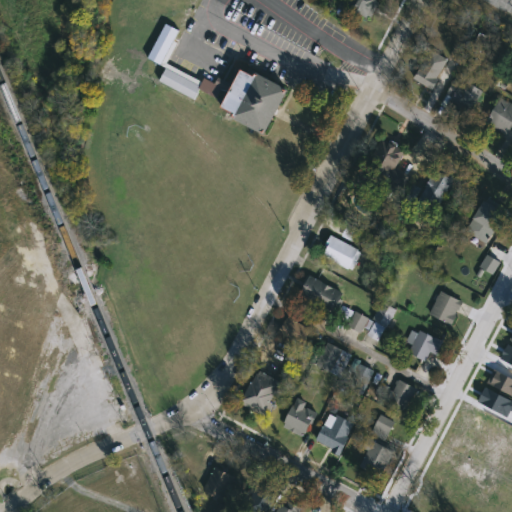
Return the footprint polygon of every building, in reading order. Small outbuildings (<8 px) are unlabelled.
[(333,12),(341,0),(374,0),(378,2),(367,20),(351,10),(345,19),(333,12)] [(410,78),(430,49),(447,61),(428,90),(410,78)] [(287,89),(264,131),(231,113),(232,111),(220,104),(240,67),(252,73),(253,71),(287,89)] [(482,95),(466,113),(443,94),(459,76),(482,95)] [(483,120),(500,97),(511,105),(511,121),(503,134),(483,120)] [(379,135),(361,169),(395,187),(404,171),(395,166),(404,148),(379,135)] [(453,179),(436,208),(430,204),(425,214),(410,206),(433,167),(453,179)] [(483,199),(465,229),(471,232),(467,239),(481,247),(485,240),(486,241),(504,211),(483,199)] [(361,250),(351,269),(320,253),(330,234),(361,250)] [(487,253),(480,265),(492,272),(499,260),(487,253)] [(309,273),(298,293),(334,312),(342,298),(339,296),(341,291),(309,273)] [(441,289),(429,313),(450,323),(462,300),(441,289)] [(397,308),(378,340),(366,333),(374,319),(372,317),(382,300),(397,308)] [(354,309),(346,324),(360,332),(368,317),(354,309)] [(287,315),(279,332),(302,344),(311,327),(287,315)] [(406,340),(412,343),(408,350),(424,358),(428,349),(436,353),(442,340),(419,328),(417,331),(412,328),(406,340)] [(327,341),(315,364),(336,376),(349,352),(327,341)] [(285,347),(277,366),(266,361),(273,342),(285,347)] [(374,369),(362,393),(345,385),(357,361),(374,369)] [(258,368),(240,404),(262,414),(264,411),(269,413),(274,401),(270,399),(280,379),(258,368)] [(398,378),(393,389),(388,386),(384,395),(404,405),(414,386),(398,378)] [(297,395),(282,425),(302,435),(315,410),(304,404),(306,400),(297,395)] [(316,439),(341,452),(356,423),(336,413),(335,415),(330,412),(316,439)] [(395,421),(386,438),(372,431),(381,413),(395,421)] [(363,445),(368,448),(358,465),(377,476),(391,450),(368,437),(363,445)] [(213,468),(233,478),(221,502),(201,492),(213,468)] [(300,510),(299,511),(275,511),(279,506),(283,508),(285,503),(300,510)]
